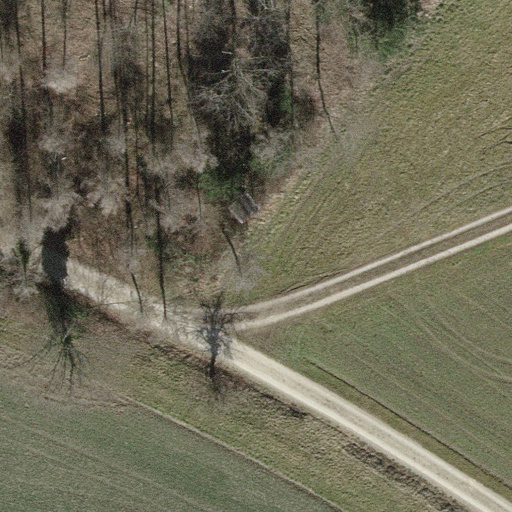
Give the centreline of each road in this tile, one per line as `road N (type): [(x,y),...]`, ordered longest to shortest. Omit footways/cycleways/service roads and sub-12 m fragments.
road 1 (track): [(504,511),(283,379),(0,245)]
road 2 (track): [(174,322),(283,309),(511,218)]
